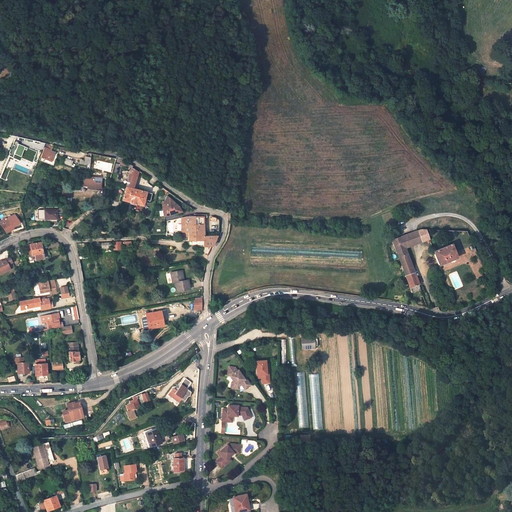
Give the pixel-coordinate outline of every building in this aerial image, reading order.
[(14,155),(21,141),(15,139),(9,153),(14,155)] [(51,161),(55,153),(50,151),(52,147),(46,145),(41,157),(51,161)] [(63,163),(71,166),(73,161),(65,158),(63,163)] [(126,185),(126,187),(133,188),(138,171),(132,168),(126,185)] [(102,178),(88,177),(84,177),(84,181),(90,182),(90,185),(90,188),(101,189),(102,178)] [(133,188),(126,187),(122,200),(143,206),(144,200),(149,202),(152,194),(146,193),(146,192),(133,188)] [(162,202),(164,216),(169,215),(181,211),(179,207),(167,196),(164,201),(162,202)] [(57,210),(44,210),(44,219),(57,219),(57,210)] [(204,236),(204,217),(185,217),(182,217),(181,232),(182,232),(182,236),(188,236),(188,241),(186,241),(186,246),(212,246),(218,236),(204,236)] [(13,229),(6,218),(0,222),(0,221),(0,224),(7,233),(13,229)] [(417,230),(421,242),(426,240),(429,239),(426,229),(420,229),(417,230)] [(417,230),(400,236),(404,248),(421,242),(417,230)] [(392,239),(412,292),(420,289),(404,248),(400,236),(392,239)] [(113,251),(120,249),(118,242),(111,243),(113,251)] [(35,260),(45,258),(45,254),(43,245),(41,245),(40,243),(24,246),(28,256),(31,255),(32,259),(35,259),(35,260)] [(451,244),(433,251),(438,265),(456,257),(451,244)] [(11,263),(12,263),(9,259),(0,263),(0,274),(13,268),(11,263)] [(177,291),(190,288),(188,280),(184,280),(182,271),(171,273),(173,283),(175,282),(177,291)] [(54,282),(48,283),(47,281),(38,282),(40,293),(49,291),(50,294),(56,293),(54,282)] [(67,285),(60,287),(62,299),(70,297),(67,285)] [(15,299),(13,287),(6,288),(8,300),(15,299)] [(48,298),(39,300),(39,298),(25,300),(26,308),(40,306),(41,310),(50,308),(49,302),(48,298)] [(194,300),(194,309),(202,310),(202,300),(194,300)] [(149,328),(164,326),(161,311),(146,314),(149,328)] [(47,321),(49,329),(60,327),(59,323),(58,318),(56,319),(55,314),(41,317),(42,322),(47,321)] [(313,338),(301,339),(302,349),(314,348),(313,338)] [(68,347),(70,361),(75,361),(75,360),(79,360),(77,346),(68,347)] [(28,362),(23,362),(22,358),(15,358),(15,363),(17,363),(18,375),(22,375),(22,373),(28,372),(28,362)] [(34,364),(35,376),(39,375),(39,377),(43,377),(43,375),(47,375),(46,363),(45,363),(45,359),(36,360),(36,364),(34,364)] [(265,361),(255,362),(256,376),(258,376),(261,375),(261,379),(262,384),(269,383),(268,370),(266,370),(265,365),(265,361)] [(235,369),(231,368),(230,372),(229,372),(228,377),(229,377),(234,383),(233,384),(232,389),(238,390),(239,387),(240,386),(244,391),(250,386),(243,376),(242,377),(238,371),(237,372),(235,369)] [(297,374),(300,429),(308,429),(305,373),(297,374)] [(322,431),(318,373),(311,373),(314,431),(322,431)] [(190,381),(184,377),(178,387),(176,387),(176,390),(175,394),(171,391),(169,395),(179,401),(182,398),(185,400),(188,395),(189,395),(191,391),(186,388),(190,381)] [(134,400),(129,402),(130,405),(127,406),(129,411),(126,412),(129,420),(136,417),(133,410),(139,407),(135,397),(133,398),(134,400)] [(66,422),(82,418),(80,412),(81,411),(79,402),(67,405),(68,410),(63,411),(66,422)] [(227,410),(222,410),(221,422),(228,422),(228,416),(230,415),(232,415),(235,415),(235,414),(240,414),(244,421),(250,418),(246,408),(237,408),(237,407),(227,406),(227,410)] [(0,426),(1,429),(13,425),(11,419),(0,422),(0,426)] [(162,444),(156,428),(145,432),(150,448),(162,444)] [(184,439),(182,432),(171,435),(173,443),(184,439)] [(46,456),(43,444),(32,448),(36,459),(38,459),(40,466),(49,464),(46,456)] [(240,445),(230,444),(227,447),(226,445),(216,453),(220,457),(215,462),(221,468),(228,462),(226,459),(228,457),(230,455),(229,454),(232,451),(239,452),(240,445)] [(98,464),(99,469),(108,467),(105,456),(98,457),(97,457),(98,461),(95,462),(96,465),(98,464)] [(183,471),(183,458),(173,459),(173,471),(183,471)] [(124,473),(125,481),(135,480),(134,474),(134,472),(136,471),(135,464),(124,466),(125,473),(124,473)] [(34,468),(24,472),(26,478),(36,474),(34,468)] [(233,497),(235,511),(241,511),(250,510),(248,504),(247,504),(245,495),(233,497)] [(43,500),(47,511),(60,506),(56,496),(43,500)]
